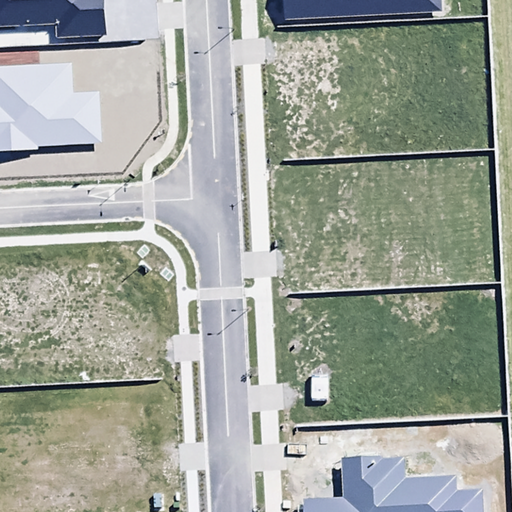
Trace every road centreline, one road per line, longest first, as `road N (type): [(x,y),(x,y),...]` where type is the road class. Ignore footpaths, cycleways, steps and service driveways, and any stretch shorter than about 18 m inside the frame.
road 1 (residential): [(233,511),(217,199)]
road 2 (residential): [(0,210),(217,199)]
road 3 (residential): [(217,199),(206,0)]
